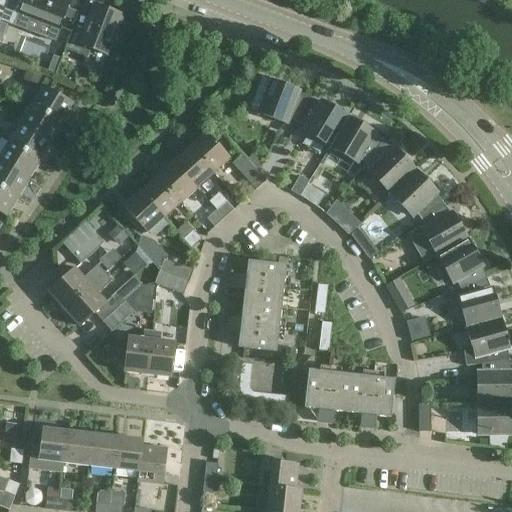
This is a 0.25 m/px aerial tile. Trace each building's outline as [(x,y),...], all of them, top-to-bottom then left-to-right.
[(7,0),(0,19),(14,25),(18,14),(59,30),(70,0),(7,0)] [(75,29),(67,50),(87,58),(91,49),(107,55),(122,16),(94,5),(84,32),(75,29)] [(53,56),(47,72),(55,75),(61,59),(53,56)] [(43,76),(26,71),(23,82),(40,87),(43,76)] [(250,110),(268,117),(285,123),(287,118),(297,123),(310,98),(297,92),(297,91),(262,77),(250,110)] [(43,86),(32,105),(63,124),(74,105),(43,86)] [(322,104),(310,98),(297,123),(308,128),(305,132),(328,145),(329,149),(333,148),(342,134),(336,130),(345,116),(323,102),(322,104)] [(32,105),(20,123),(52,142),(63,124),(32,105)] [(336,130),(342,134),(333,148),(355,162),(357,159),(365,165),(384,141),(372,134),(373,133),(345,116),(336,130)] [(9,142),(40,161),(52,142),(20,123),(9,142)] [(230,158),(220,148),(207,133),(190,148),(213,174),(230,158)] [(0,156),(0,161),(29,179),(40,161),(9,142),(0,156)] [(190,148),(173,163),(196,189),(213,174),(190,148)] [(393,197),(405,185),(401,180),(413,168),(395,150),(381,164),(370,173),(388,192),(388,196),(393,197)] [(254,154),(247,160),(259,174),(263,165),(254,154)] [(266,182),(259,174),(247,160),(243,157),(233,166),(256,191),(266,182)] [(0,161),(0,186),(18,198),(29,179),(0,161)] [(196,189),(173,163),(157,178),(180,204),(196,189)] [(413,168),(401,180),(405,185),(393,197),(411,215),(415,212),(421,220),(443,203),(435,193),(436,192),(413,168)] [(157,178),(140,193),(163,219),(180,204),(157,178)] [(308,185),(300,198),(317,208),(325,196),(308,185)] [(0,213),(6,217),(18,198),(0,186),(0,213)] [(147,233),(163,219),(140,193),(124,208),(137,223),(147,233)] [(226,202),(216,211),(224,219),(234,210),(226,202)] [(452,215),(443,203),(421,220),(427,228),(423,231),(436,254),(434,258),(439,259),(454,250),(451,245),(466,236),(453,214),(452,215)] [(224,219),(216,211),(206,219),(214,228),(224,219)] [(346,215),(339,222),(350,232),(356,225),(346,215)] [(118,227),(113,232),(123,242),(128,237),(118,227)] [(184,240),(191,249),(201,240),(193,231),(184,240)] [(95,233),(72,255),(81,265),(104,243),(95,233)] [(451,245),(454,250),(439,259),(452,282),(456,279),(460,289),(486,278),(481,265),(482,265),(466,236),(451,245)] [(112,249),(99,262),(107,271),(120,258),(112,249)] [(159,272),(189,283),(193,271),(164,260),(159,272)] [(237,280),(236,282),(284,288),(286,266),(248,262),(246,277),(251,278),(250,282),(237,280)] [(49,293),(64,309),(105,273),(99,267),(84,280),(75,270),(49,293)] [(189,283),(159,272),(154,284),(184,296),(189,283)] [(113,281),(105,273),(64,309),(80,327),(94,314),(105,303),(98,295),(113,281)] [(143,286),(134,276),(110,297),(119,307),(143,286)] [(491,291),(486,278),(460,289),(464,298),(459,299),(466,324),(464,328),(468,331),(484,326),(483,320),(499,315),(493,291),(491,291)] [(243,305),(281,309),(284,288),(236,282),(236,284),(250,286),(249,290),(245,290),(243,305)] [(318,285),(317,293),(327,294),(328,287),(318,285)] [(143,286),(119,307),(102,322),(111,332),(133,312),(152,314),(154,286),(143,286)] [(232,323),(231,325),(279,331),(281,309),(243,305),(241,320),(246,320),(245,325),(232,323)] [(324,314),(325,307),(316,306),(315,313),(324,314)] [(466,367),(481,364),(509,361),(507,347),(508,347),(499,315),(483,320),(484,326),(468,331),(472,347),(463,349),(466,367)] [(424,317),(406,323),(411,342),(429,337),(424,317)] [(322,323),(321,330),(331,331),(331,324),(322,323)] [(279,331),(231,325),(231,327),(245,329),(244,333),(240,333),(238,348),(276,352),(279,331)] [(125,373),(147,375),(152,333),(145,332),(144,332),(144,340),(129,338),(125,373)] [(152,333),(147,375),(170,378),(174,343),(160,342),(161,334),(152,333)] [(328,352),(329,344),(320,343),(319,351),(328,352)] [(285,348),(283,362),(294,363),(295,350),(285,348)] [(478,407),(495,407),(495,400),(511,400),(511,374),(510,374),(509,361),(481,364),(483,374),(477,374),(478,401),(475,404),(478,407)] [(242,365),(241,372),(251,373),(251,366),(242,365)] [(323,420),(325,420),(330,373),(308,370),(304,409),(319,410),(320,406),(324,406),(323,420)] [(352,375),(330,373),(325,420),(327,420),(328,407),(333,407),(332,412),(347,414),(352,375)] [(365,425),(368,425),(373,378),(352,375),(347,414),(362,415),(363,410),(367,411),(365,425)] [(249,386),(250,379),(241,378),(240,386),(249,386)] [(395,380),(373,378),(368,425),(370,425),(371,412),(375,412),(375,417),(391,419),(395,380)] [(249,386),(240,386),(240,388),(240,390),(240,391),(240,392),(241,394),(242,396),(243,396),(244,398),(245,399),(246,400),(248,401),(250,402),(251,402),(254,403),(255,393),(254,393),(252,392),(251,391),(250,389),(249,388),(249,386)] [(254,403),(263,404),(264,394),(255,393),(254,403)] [(272,395),(264,394),(263,404),(271,405),(272,395)] [(279,406),(280,396),(272,395),(271,405),(279,406)] [(280,396),(279,406),(288,407),(289,397),(280,396)] [(478,407),(478,413),(478,433),(511,433),(511,400),(495,400),(495,407),(478,407)] [(419,405),(419,433),(431,433),(431,405),(419,405)] [(5,424),(4,442),(17,443),(19,425),(5,424)] [(64,464),(67,432),(42,429),(42,433),(33,432),(28,469),(62,473),(64,464)] [(64,464),(89,467),(92,435),(67,432),(64,464)] [(117,438),(92,435),(89,467),(114,469),(117,438)] [(114,469),(138,472),(139,472),(139,465),(142,440),(117,438),(114,469)] [(142,440),(139,465),(139,472),(138,472),(137,483),(163,486),(167,450),(142,447),(143,441),(142,440)] [(10,463),(22,464),(23,451),(11,450),(10,463)] [(277,487),(295,490),(298,465),(262,461),(259,487),(269,488),(269,487),(277,487)] [(218,465),(206,463),(205,478),(216,479),(218,465)] [(205,478),(203,493),(215,494),(216,479),(205,478)] [(9,481),(4,493),(15,498),(20,485),(9,481)] [(299,511),(301,490),(295,490),(277,487),(269,487),(269,488),(267,511),(268,511),(299,511)] [(63,492),(63,500),(61,511),(67,511),(72,511),(73,501),(72,501),(73,493),(63,492)] [(4,493),(0,503),(0,505),(10,510),(15,498),(4,493)] [(47,498),(46,510),(61,511),(63,500),(47,498)]
